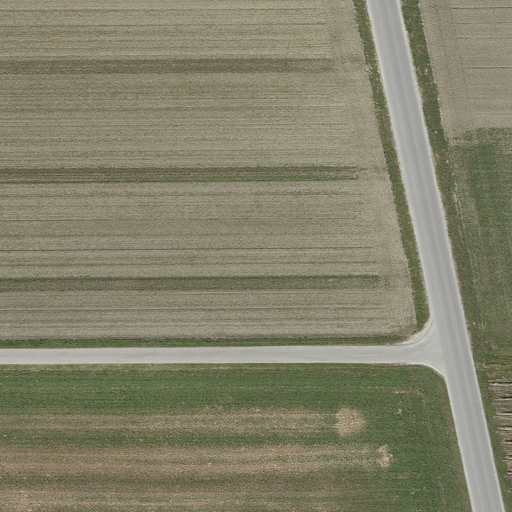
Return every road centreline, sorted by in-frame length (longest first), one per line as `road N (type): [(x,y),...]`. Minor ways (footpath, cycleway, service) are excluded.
road 1 (unclassified): [(381,0),(488,511)]
road 2 (track): [(454,349),(0,354)]
